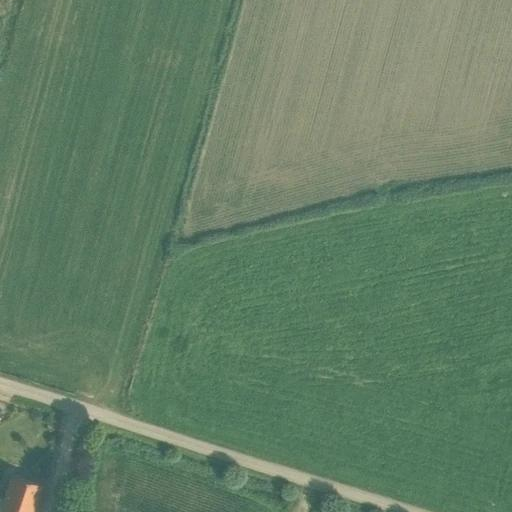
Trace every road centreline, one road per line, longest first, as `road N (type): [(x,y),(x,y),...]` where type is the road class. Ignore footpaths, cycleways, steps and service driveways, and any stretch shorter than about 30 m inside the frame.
road 1 (unclassified): [(412,511),(0,385)]
road 2 (track): [(95,356),(47,511)]
